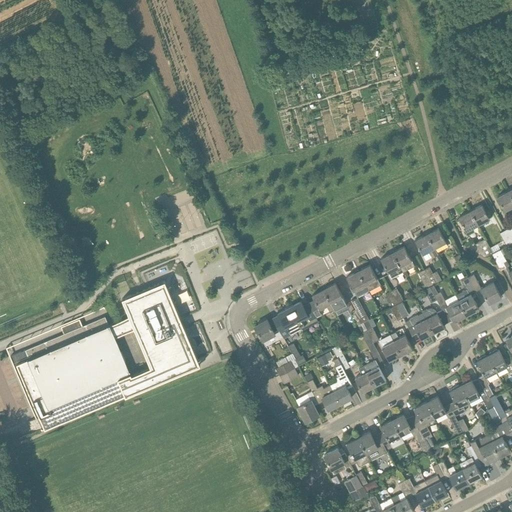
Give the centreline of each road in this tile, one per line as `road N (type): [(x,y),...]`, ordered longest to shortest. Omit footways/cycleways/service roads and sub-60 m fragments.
road 1 (residential): [(302,446),(236,313),(511,165)]
road 2 (residential): [(302,446),(417,381)]
